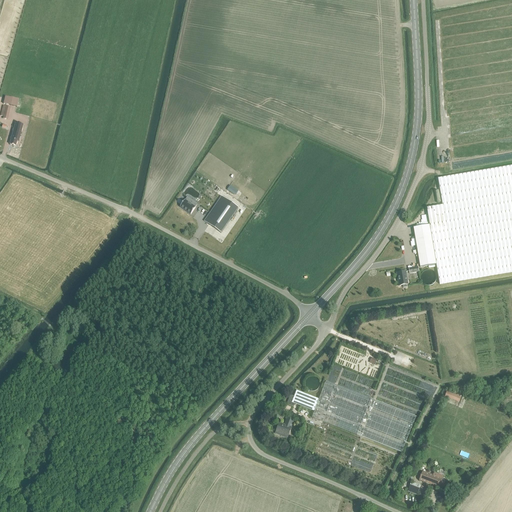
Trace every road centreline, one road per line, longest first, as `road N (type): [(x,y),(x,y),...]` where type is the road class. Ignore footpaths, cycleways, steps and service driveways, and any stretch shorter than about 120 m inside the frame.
road 1 (unclassified): [(309,315),(281,291),(131,212),(0,157)]
road 2 (secondary): [(309,315),(374,240),(408,170),(418,103),(413,0)]
road 3 (unclassified): [(396,511),(251,443),(253,413),(326,331)]
road 4 (secondary): [(150,511),(190,444),(309,315)]
road 5 (unclassified): [(326,331),(344,291),(396,224),(419,172),(428,117)]
road 6 (track): [(50,326),(133,227)]
